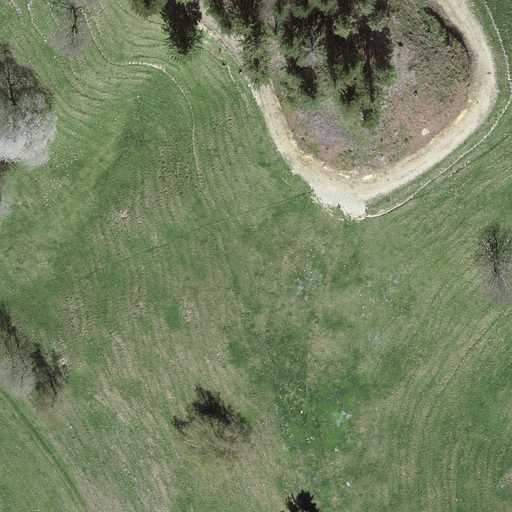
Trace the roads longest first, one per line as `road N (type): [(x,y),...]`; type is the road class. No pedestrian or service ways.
road 1 (track): [(161,0),(291,159),(344,194),(368,196),(437,159),(495,99),(498,60),(466,0)]
road 2 (track): [(0,382),(85,511)]
